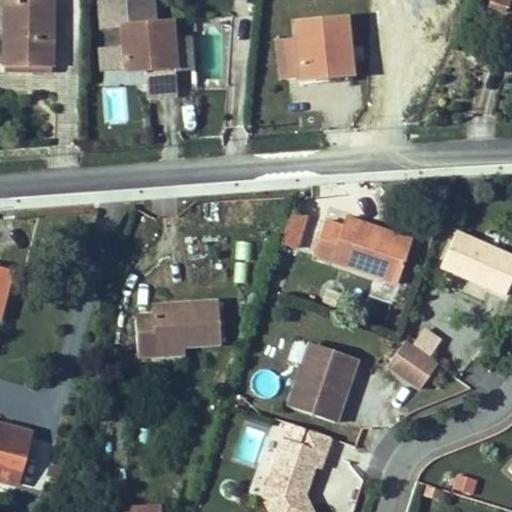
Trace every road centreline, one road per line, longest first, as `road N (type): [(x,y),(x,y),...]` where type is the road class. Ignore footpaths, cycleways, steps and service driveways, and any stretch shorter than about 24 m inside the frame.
road 1 (unclassified): [(511,143),(0,180)]
road 2 (residential): [(511,396),(491,415),(419,445),(395,475),(387,511)]
